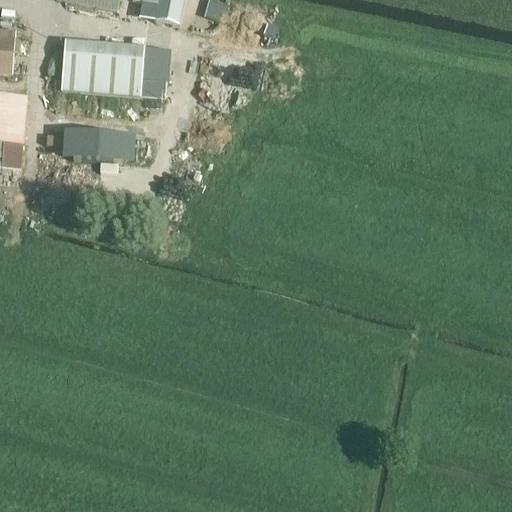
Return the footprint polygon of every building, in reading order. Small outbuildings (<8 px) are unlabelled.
[(117,13),(119,0),(57,0),(57,1),(117,13)] [(144,0),(143,7),(159,10),(156,25),(180,29),(185,0),(144,0)] [(0,77),(9,78),(13,78),(15,42),(16,33),(0,31),(0,77)] [(63,46),(61,95),(167,99),(168,86),(172,87),(173,51),(63,46)] [(0,145),(4,146),(3,172),(22,173),(24,147),(26,147),(29,100),(0,97),(0,145)] [(73,136),(71,164),(125,167),(127,140),(73,136)]
